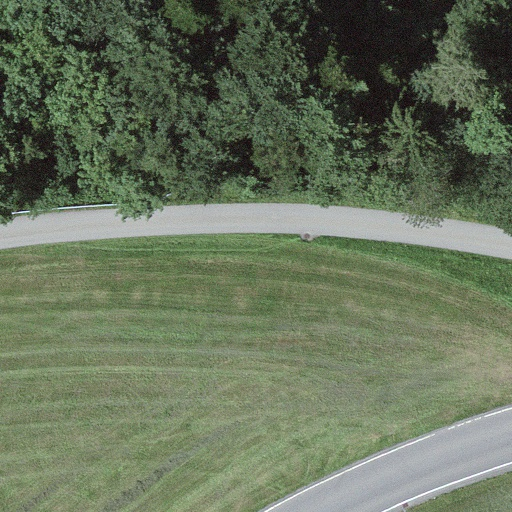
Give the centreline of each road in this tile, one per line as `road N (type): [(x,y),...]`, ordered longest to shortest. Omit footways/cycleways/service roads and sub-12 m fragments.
road 1 (unclassified): [(511,247),(351,219),(52,224),(0,236)]
road 2 (tertiary): [(322,511),(477,444),(511,437)]
